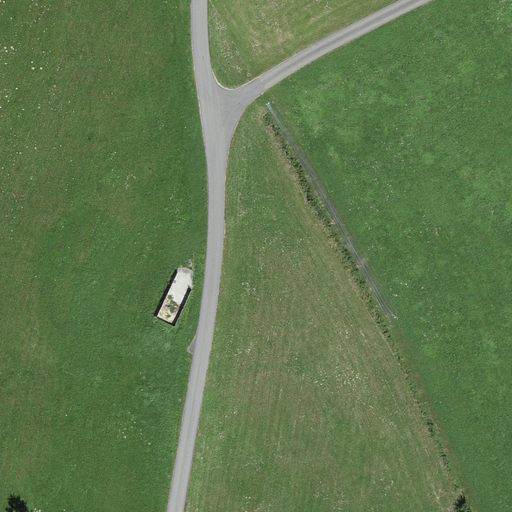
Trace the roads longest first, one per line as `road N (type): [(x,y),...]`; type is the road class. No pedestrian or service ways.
road 1 (unclassified): [(176,511),(215,236),(199,0)]
road 2 (track): [(212,113),(419,0)]
